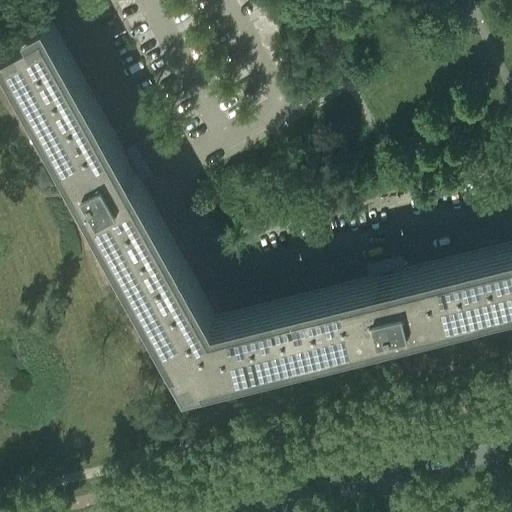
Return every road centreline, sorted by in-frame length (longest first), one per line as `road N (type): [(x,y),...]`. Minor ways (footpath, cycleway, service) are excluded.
road 1 (residential): [(70,0),(227,274),(511,205)]
road 2 (secondary): [(511,446),(253,511)]
